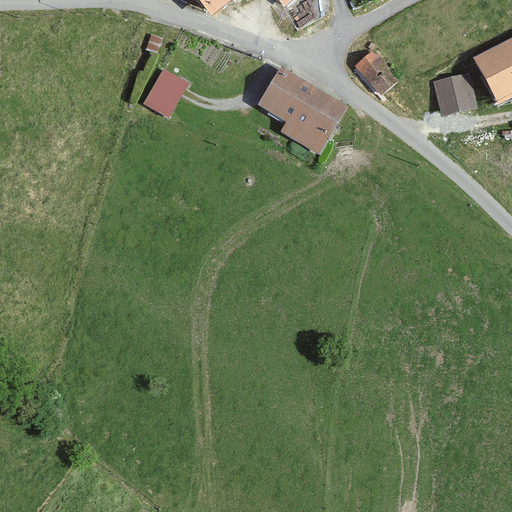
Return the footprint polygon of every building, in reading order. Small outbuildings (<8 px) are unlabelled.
[(193,0),(205,15),(225,0),(278,0),(283,5),(288,0),(193,0)] [(511,42),(474,61),(494,102),(511,92),(511,42)] [(355,64),(382,94),(403,75),(376,45),(355,64)] [(346,107),(277,68),(254,108),(285,126),(280,134),(318,156),(346,107)] [(191,88),(164,72),(144,105),(171,121),(191,88)] [(437,76),(441,110),(476,106),(472,72),(437,76)]
